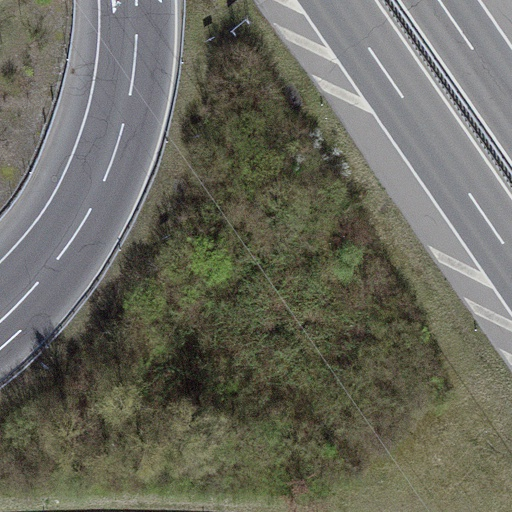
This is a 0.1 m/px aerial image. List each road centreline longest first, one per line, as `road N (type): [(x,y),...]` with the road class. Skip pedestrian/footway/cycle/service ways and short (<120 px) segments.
road 1 (motorway): [(136,0),(129,99),(95,205),(0,322)]
road 2 (motorway): [(336,0),(511,255)]
road 3 (motorway): [(511,100),(442,0)]
